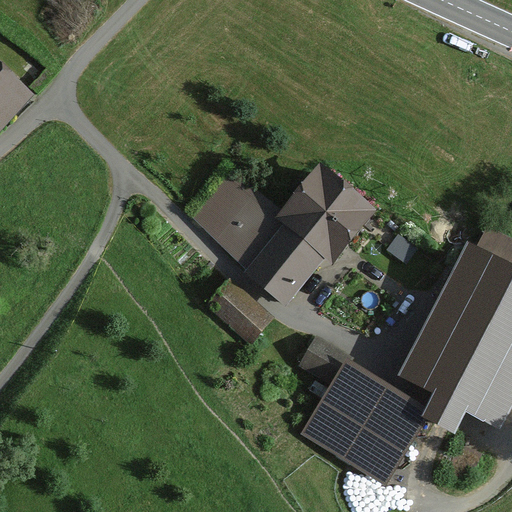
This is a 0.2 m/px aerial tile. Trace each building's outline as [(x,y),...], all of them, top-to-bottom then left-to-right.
[(0,133),(32,99),(0,68),(0,133)] [(286,218),(230,172),(192,218),(292,300),(329,256),(339,268),(383,214),(327,168),(286,218)] [(511,398),(511,274),(471,252),(403,376),(497,426),(511,398)] [(271,324),(229,286),(210,308),(252,345),(271,324)] [(349,360),(317,340),(300,366),(332,386),(349,360)] [(347,365),(302,437),(386,489),(431,417),(347,365)]
